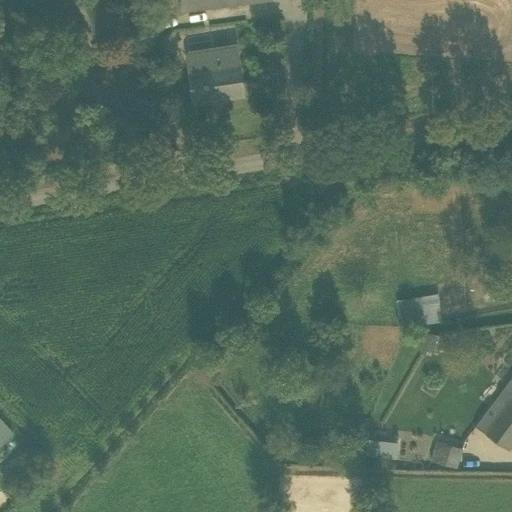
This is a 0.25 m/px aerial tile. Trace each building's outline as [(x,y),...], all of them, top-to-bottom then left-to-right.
[(108,33),(96,2),(95,0),(68,0),(73,11),(84,42),(108,33)] [(273,0),(179,0),(181,13),(273,1),(273,0)] [(233,66),(231,48),(190,52),(188,56),(190,72),(190,73),(195,104),(244,96),(240,65),(233,66)] [(412,298),(397,300),(400,326),(415,324),(442,321),(439,301),(424,303),(423,302),(423,297),(412,298)] [(438,354),(440,336),(425,334),(422,352),(438,354)] [(509,450),(511,445),(511,379),(492,406),(501,413),(486,433),(509,450)] [(0,446),(12,435),(0,420),(0,446)] [(368,439),(366,454),(397,458),(399,443),(368,439)] [(437,441),(431,461),(457,470),(464,450),(437,441)]
